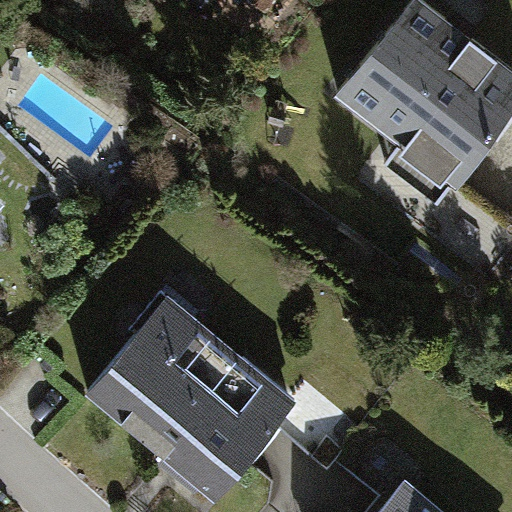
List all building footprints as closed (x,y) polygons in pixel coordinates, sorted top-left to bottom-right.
[(241,0),(205,0),(230,17),(241,0)] [(511,114),(511,76),(414,2),(341,99),(457,186),(511,114)] [(0,214),(29,184),(0,157),(0,214)] [(288,417),(163,309),(92,391),(217,499),(288,417)] [(419,511),(395,495),(382,511),(419,511)]
